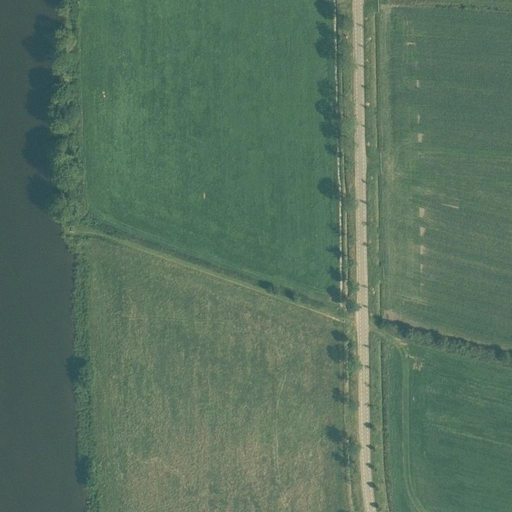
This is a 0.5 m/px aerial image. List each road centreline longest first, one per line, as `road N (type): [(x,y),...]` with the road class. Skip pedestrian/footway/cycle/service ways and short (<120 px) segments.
road 1 (unclassified): [(371,511),(358,0)]
road 2 (track): [(362,323),(80,233)]
